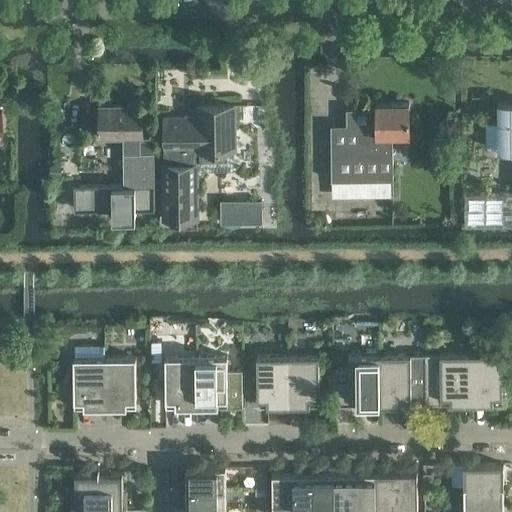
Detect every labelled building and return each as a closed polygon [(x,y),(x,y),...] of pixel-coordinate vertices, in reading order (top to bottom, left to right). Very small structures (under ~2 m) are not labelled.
[(511,100),(498,101),(498,122),(487,122),(487,160),(499,160),(499,164),(511,163),(511,190),(466,191),(466,226),(511,225),(511,100)] [(393,179),(392,134),(410,134),(410,103),(377,103),(377,124),(331,124),(332,180),(393,179)] [(196,217),(195,148),(199,148),(199,150),(235,150),(235,148),(233,148),(233,106),(234,106),(234,104),(198,105),(198,106),(200,106),(200,119),(192,119),(192,117),(165,117),(166,218),(165,218),(165,219),(197,218),(197,217),(196,217)] [(155,186),(154,152),(141,153),(140,137),(143,137),(142,105),(100,105),(100,125),(99,125),(99,130),(101,130),(100,137),(123,137),(124,186),(112,186),(112,204),(113,221),(137,220),(136,186),(155,186)] [(89,170),(114,171),(115,146),(90,145),(89,170)] [(246,214),(246,199),(226,200),(227,215),(246,214)] [(472,403),(471,352),(426,353),(427,403),(472,403)] [(503,396),(503,352),(471,352),(472,403),(494,403),(494,396),(503,396)] [(380,404),(380,353),(334,354),(334,404),(380,404)] [(411,397),(411,353),(380,353),(380,404),(402,404),(402,397),(411,397)] [(289,405),(288,354),(257,355),(258,398),(267,398),(267,405),(289,405)] [(320,398),(319,354),(288,354),(289,405),(310,405),(310,398),(320,398)] [(197,406),(197,355),(166,356),(166,399),(176,399),(176,406),(197,406)] [(243,405),(243,369),(228,369),(228,355),(197,355),(197,406),(243,405)] [(106,407),(105,356),(74,357),(75,400),(84,400),(84,407),(106,407)] [(137,400),(136,356),(105,356),(106,407),(127,407),(127,400),(137,400)] [(504,484),(504,463),(464,463),(464,485),(504,484)] [(226,487),(226,466),(186,466),(187,488),(226,487)] [(99,507),(99,467),(91,468),(91,473),(75,473),(76,507),(99,507)] [(123,507),(123,472),(107,472),(107,467),(99,467),(99,507),(123,507)] [(376,511),(376,471),(355,472),(356,511),(376,511)] [(397,511),(396,471),(376,471),(376,511),(397,511)] [(418,511),(418,471),(396,471),(397,511),(418,511)] [(292,511),(295,511),(294,472),(273,473),(273,511),(292,511)] [(315,511),(315,472),(294,472),(295,511),(315,511)] [(335,511),(335,472),(315,472),(315,511),(335,511)] [(356,511),(355,472),(335,472),(335,511),(356,511)] [(434,485),(433,473),(424,473),(424,485),(434,485)] [(267,487),(267,474),(257,474),(257,487),(267,487)] [(504,505),(504,484),(464,485),(465,505),(504,505)] [(434,498),(434,485),(424,485),(424,498),(434,498)] [(226,508),(226,487),(187,488),(187,508),(226,508)] [(267,507),(267,495),(257,495),(257,507),(267,507)]
